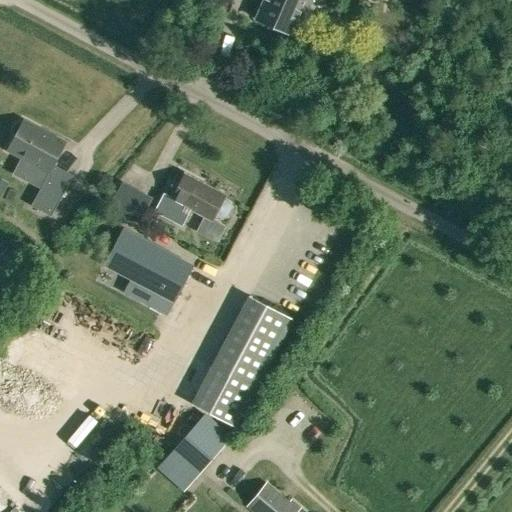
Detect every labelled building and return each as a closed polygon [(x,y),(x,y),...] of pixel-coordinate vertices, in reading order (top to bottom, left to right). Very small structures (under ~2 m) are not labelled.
[(263,0),(255,19),(292,35),(302,12),(307,14),(312,0),(263,0)] [(48,174),(65,142),(23,120),(22,123),(16,125),(12,132),(14,137),(6,152),(48,174)] [(227,219),(232,209),(231,204),(222,200),(225,195),(184,174),(172,197),(163,192),(153,211),(175,223),(184,206),(211,220),(214,216),(222,220),(227,219)] [(31,205),(51,216),(66,186),(47,175),(31,205)] [(132,202),(138,191),(123,182),(110,206),(138,222),(145,209),(132,202)] [(123,293),(167,316),(174,303),(175,303),(193,266),(122,228),(103,266),(130,280),(123,293)] [(248,296),(212,365),(255,388),(292,319),(248,296)] [(192,481),(231,437),(205,413),(165,457),(192,481)] [(266,483),(247,506),(253,511),(296,511),(300,508),(290,500),(289,502),(266,483)]
